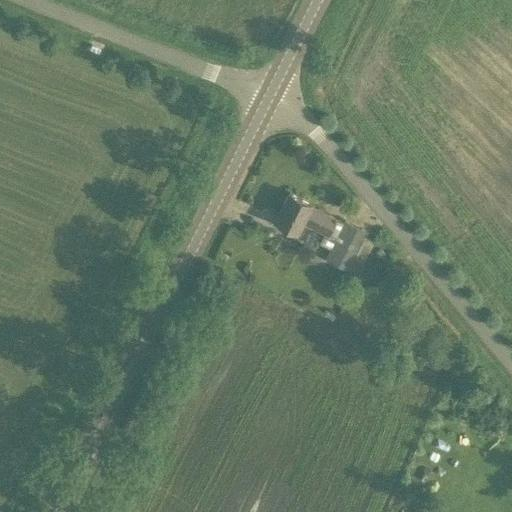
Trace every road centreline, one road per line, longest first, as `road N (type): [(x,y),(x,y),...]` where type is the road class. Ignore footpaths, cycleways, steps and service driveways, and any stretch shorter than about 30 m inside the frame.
road 1 (unclassified): [(62,511),(269,97)]
road 2 (unclassified): [(511,366),(314,132),(269,97)]
road 3 (unclassified): [(269,97),(27,0)]
